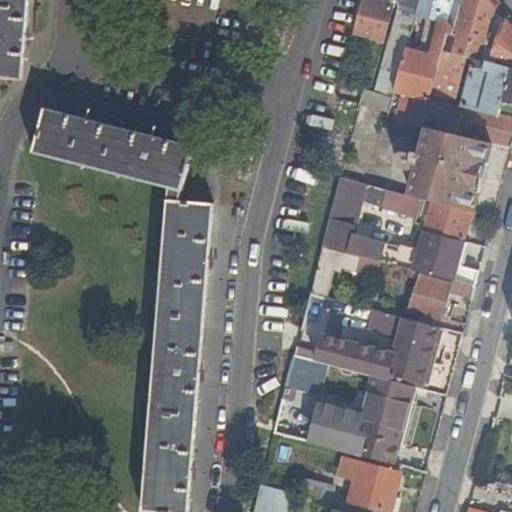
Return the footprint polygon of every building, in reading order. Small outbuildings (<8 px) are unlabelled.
[(0,0),(0,76),(23,78),(29,0),(0,0)] [(386,4),(372,0),(363,0),(355,30),(384,39),(393,6),(386,4)] [(455,29),(463,0),(419,0),(416,14),(440,21),(430,54),(406,47),(394,90),(429,99),(434,83),(440,59),(443,49),(447,32),(454,34),(455,29)] [(481,59),(495,7),(488,0),(463,0),(455,29),(454,34),(447,32),(443,49),(472,57),(475,58),(481,59)] [(406,47),(416,14),(398,8),(372,92),(392,99),(394,90),(406,47)] [(488,54),(486,60),(511,67),(511,26),(504,18),(494,55),(488,54)] [(461,111),(429,103),(422,125),(429,127),(494,141),(511,145),(511,67),(486,60),(481,59),(475,58),(461,111)] [(450,62),(440,59),(434,83),(454,88),(457,78),(447,75),(450,62)] [(388,111),(392,99),(372,92),(365,90),(361,104),(388,111)] [(195,147),(65,112),(47,107),(35,151),(39,152),(170,186),(143,511),(162,511),(187,511),(214,202),(181,200),(183,194),(195,147)] [(418,168),(411,194),(422,197),(434,200),(472,210),(475,211),(494,141),(429,127),(423,151),(415,148),(414,151),(403,149),(399,150),(397,159),(398,162),(401,164),(418,168)] [(354,232),(367,183),(341,176),(323,245),(349,252),(382,261),(420,271),(436,275),(476,286),(480,269),(458,264),(472,210),(434,200),(422,197),(416,221),(421,222),(420,227),(426,228),(421,247),(402,242),(402,244),(354,232)] [(378,276),(382,261),(349,252),(323,245),(323,247),(311,293),(324,296),(326,297),(335,265),(378,276)] [(450,291),(472,298),(476,286),(436,275),(420,271),(409,309),(452,321),(457,305),(446,302),(450,291)] [(324,296),(311,293),(306,309),(320,312),(324,296)] [(374,312),(371,328),(389,331),(391,314),(374,312)] [(423,384),(439,326),(409,319),(404,317),(393,359),(389,375),(423,384)] [(393,359),(323,340),(318,361),(330,364),(374,376),(386,379),(389,375),(393,359)] [(318,361),(294,355),(287,387),(323,397),(330,364),(318,361)] [(386,379),(374,376),(363,416),(358,435),(370,438),(399,446),(415,387),(386,379)] [(358,435),(363,416),(320,405),(311,444),(365,457),(370,438),(358,435)] [(349,502),(387,511),(390,511),(400,473),(344,458),(339,474),(355,478),(349,502)] [(334,486),(304,477),(299,495),(298,496),(297,499),(303,500),(328,507),(334,486)] [(299,495),(260,484),(253,509),(265,511),(294,511),(297,499),(298,496),(299,495)]
